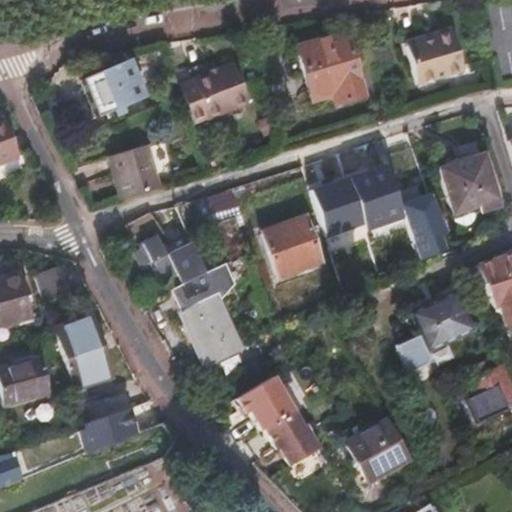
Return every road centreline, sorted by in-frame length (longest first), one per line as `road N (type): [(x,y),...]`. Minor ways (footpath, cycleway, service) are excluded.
road 1 (residential): [(89,241),(159,373),(275,511)]
road 2 (residential): [(201,0),(0,35)]
road 3 (residential): [(0,58),(89,241)]
